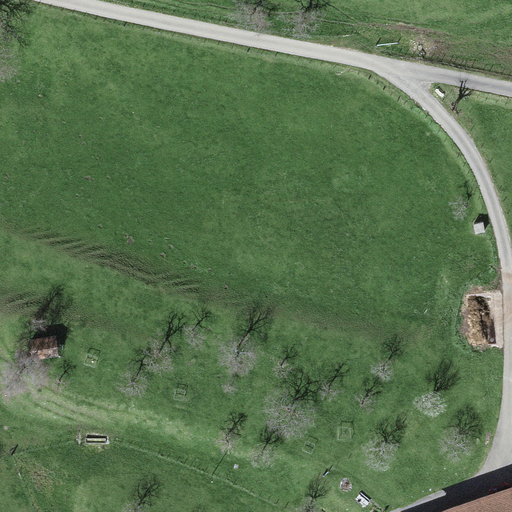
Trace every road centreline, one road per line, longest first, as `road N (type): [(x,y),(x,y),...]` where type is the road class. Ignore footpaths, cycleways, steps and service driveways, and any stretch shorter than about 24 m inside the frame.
road 1 (track): [(381,63),(442,118),(467,156),(493,215),(504,292),(505,440),(488,481),(438,504)]
road 2 (track): [(511,89),(70,0)]
